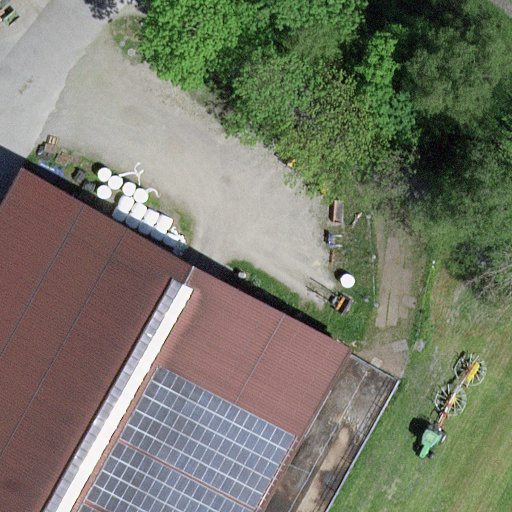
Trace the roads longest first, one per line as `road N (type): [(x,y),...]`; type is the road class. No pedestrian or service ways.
road 1 (track): [(190,0),(511,252)]
road 2 (track): [(0,163),(81,0)]
